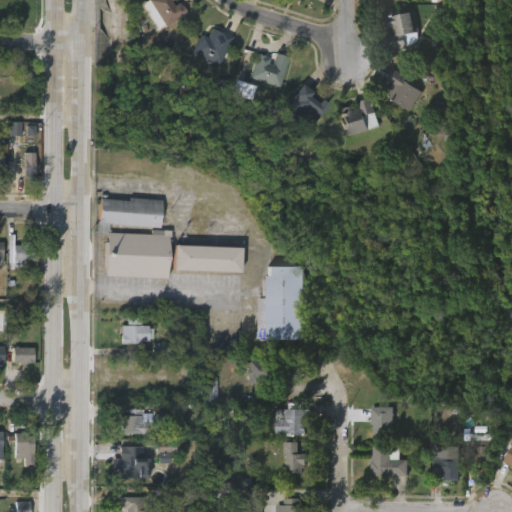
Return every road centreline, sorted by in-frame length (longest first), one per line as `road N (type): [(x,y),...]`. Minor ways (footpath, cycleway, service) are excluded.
road 1 (secondary): [(53,0),(49,511)]
road 2 (residential): [(347,511),(499,510)]
road 3 (residential): [(346,511),(347,417),(329,369)]
road 4 (residential): [(347,0),(345,21),(330,31),(240,0)]
road 5 (secondary): [(81,398),(84,265)]
